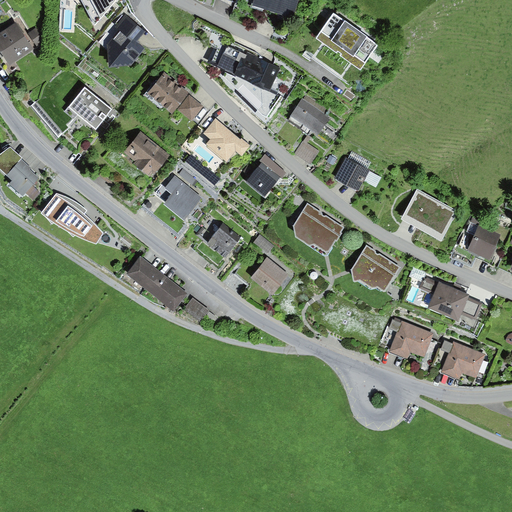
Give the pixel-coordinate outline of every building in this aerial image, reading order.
[(81,0),(95,25),(115,0),(81,0)] [(298,0),(254,0),(252,7),(293,19),(298,0)] [(356,31),(333,15),(316,41),(323,45),(337,55),(338,53),(339,55),(356,31)] [(116,28),(121,32),(136,44),(146,32),(127,16),(116,28)] [(17,24),(0,34),(0,52),(9,67),(34,51),(17,24)] [(39,27),(28,34),(36,47),(47,40),(39,27)] [(121,32),(119,31),(107,46),(109,69),(131,67),(144,51),(136,44),(121,32)] [(379,47),(356,31),(339,55),(341,56),(340,58),(350,65),(361,72),(379,47)] [(244,54),(221,43),(211,63),(226,70),(235,75),(234,77),(252,85),(252,86),(264,92),(265,91),(270,94),(282,69),(245,52),(244,54)] [(235,75),(226,70),(223,76),(259,111),(266,117),(279,98),(270,94),(265,91),(264,92),(252,86),(252,85),(234,77),(235,75)] [(189,94),(164,74),(147,95),(172,115),(189,94)] [(112,110),(85,88),(68,109),(96,131),(112,110)] [(30,106),(58,139),(71,128),(42,95),(30,106)] [(189,96),(178,111),(192,122),(203,107),(189,96)] [(330,118),(302,99),(290,117),(318,136),(319,134),(326,125),(330,118)] [(241,141),(215,120),(203,135),(210,141),(206,146),(226,163),(236,152),(242,157),(251,147),(241,139),(241,141)] [(341,135),(326,125),(319,134),(334,145),(341,135)] [(167,156),(139,134),(122,155),(150,177),(167,156)] [(303,141),(294,154),(311,165),(319,152),(307,144),(303,142),(303,141)] [(0,170),(7,177),(21,160),(22,159),(10,147),(0,154),(0,170)] [(352,153),(347,160),(367,171),(371,163),(352,153)] [(220,180),(192,155),(186,162),(214,186),(220,180)] [(260,161),(262,163),(281,178),(283,180),(288,173),(265,155),(260,161)] [(330,155),(326,161),(333,165),(336,159),(330,155)] [(347,160),(345,159),(334,179),(358,191),(363,182),(369,172),(367,171),(347,160)] [(31,169),(21,160),(7,177),(13,182),(10,185),(23,197),(26,194),(33,186),(40,179),(30,170),(31,169)] [(281,178),(262,163),(246,183),(265,198),(281,178)] [(183,169),(178,175),(192,186),(196,181),(183,169)] [(369,172),(363,182),(376,188),(381,178),(369,172)] [(203,199),(175,177),(165,190),(171,195),(163,206),(184,223),(203,199)] [(40,193),(33,186),(26,194),(33,201),(40,193)] [(457,211),(417,190),(401,219),(441,241),(457,211)] [(64,197),(56,195),(41,214),(61,229),(72,235),(82,241),(96,246),(103,234),(94,225),(84,215),(87,212),(80,206),(73,201),(64,197)] [(322,214),(307,204),(293,227),(296,238),(310,248),(315,246),(325,253),(329,253),(336,242),(337,243),(342,234),(341,233),(344,228),(326,216),(324,217),(322,216),(322,214)] [(209,242),(223,224),(209,213),(201,224),(206,228),(200,235),(209,242)] [(466,233),(475,236),(479,226),(481,223),(472,219),(466,233)] [(242,238),(223,224),(209,242),(207,245),(225,259),(242,238)] [(490,261),(502,236),(479,226),(475,236),(468,251),(490,261)] [(274,247),(260,235),(254,243),(268,254),(274,247)] [(376,252),(366,245),(351,271),(353,283),(355,283),(360,282),(371,290),(376,288),(384,293),(385,293),(401,268),(380,254),(378,255),(376,254),(376,252)] [(159,272),(140,257),(126,276),(145,290),(159,272)] [(289,275),(267,258),(250,279),(272,296),(289,275)] [(423,282),(425,277),(427,273),(413,267),(409,277),(423,282)] [(188,294),(159,272),(145,290),(174,313),(188,294)] [(456,290),(425,277),(423,282),(419,289),(433,295),(428,309),(458,322),(461,315),(469,298),(469,296),(456,290)] [(209,311),(193,298),(184,310),(200,323),(209,311)] [(483,304),(469,298),(461,315),(476,321),(483,304)] [(327,301),(315,327),(369,350),(381,324),(327,301)] [(209,312),(206,317),(212,321),(215,316),(209,312)] [(434,334),(402,322),(401,324),(392,320),(389,329),(397,333),(389,352),(407,359),(410,352),(424,358),(434,334)] [(453,344),(444,341),(441,350),(449,353),(441,374),(459,381),(462,374),(476,379),(485,355),(454,343),(453,344)] [(404,417),(409,421),(415,412),(410,408),(404,417)]
